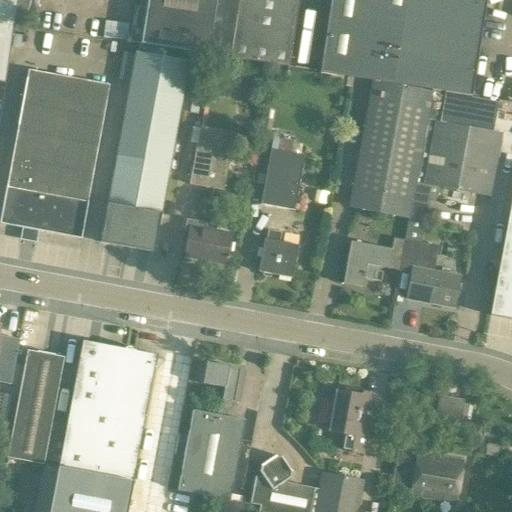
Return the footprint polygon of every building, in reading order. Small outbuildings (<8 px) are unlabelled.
[(17,0),(0,0),(0,82),(4,83),(10,47),(20,48),(22,37),(12,35),(17,0)] [(146,0),(140,43),(207,54),(215,0),(146,0)] [(237,0),(228,57),(287,67),(297,0),(237,0)] [(394,85),(408,0),(329,0),(318,72),(371,81),(394,85)] [(408,0),(394,85),(431,91),(431,90),(470,96),(485,0),(408,0)] [(100,243),(153,252),(187,62),(134,52),(100,243)] [(0,218),(0,223),(22,228),(22,237),(35,239),(38,231),(80,239),(108,86),(27,71),(0,218)] [(394,85),(371,81),(348,207),(408,218),(408,217),(423,220),(430,186),(487,197),(499,133),(492,132),(425,120),(431,91),(394,85)] [(431,90),(431,91),(425,120),(492,132),(497,103),(470,98),(470,96),(431,90)] [(199,127),(188,185),(223,191),(233,133),(199,127)] [(260,205),(293,211),(303,156),(297,154),(298,146),(291,145),(293,134),(279,131),(278,138),(272,137),(260,205)] [(511,194),(489,316),(511,320),(511,194)] [(232,233),(205,228),(206,223),(186,220),(182,240),(186,241),(183,258),(226,266),(232,233)] [(297,246),(278,242),(280,233),(267,231),(265,240),(263,240),(258,272),(291,278),(297,246)] [(393,239),(390,250),(350,242),(342,284),(361,287),(363,279),(377,281),(379,267),(387,269),(388,269),(398,271),(402,251),(404,241),(393,239)] [(459,277),(429,271),(433,246),(404,241),(398,271),(411,274),(406,300),(453,308),(459,277)] [(0,385),(9,387),(13,364),(18,341),(0,337),(0,385)] [(83,341),(58,465),(132,480),(157,356),(83,341)] [(25,366),(13,364),(9,387),(20,389),(7,454),(43,461),(64,357),(28,350),(25,366)] [(177,490),(229,501),(245,421),(223,417),(237,403),(238,403),(243,371),(228,368),(229,367),(199,362),(195,383),(223,388),(221,399),(219,398),(216,415),(193,411),(177,490)] [(341,450),(362,454),(373,394),(337,387),(328,431),(344,434),(341,450)] [(461,421),(464,400),(438,396),(435,417),(461,421)] [(441,424),(439,441),(454,443),(456,426),(441,424)] [(394,477),(410,480),(415,454),(398,451),(394,477)] [(455,503),(462,462),(417,454),(410,495),(455,503)] [(254,477),(249,504),(258,506),(257,511),(355,511),(362,481),(320,472),(317,489),(286,483),(285,481),(289,478),(289,477),(290,473),(291,472),(280,457),(279,457),(275,457),(275,456),(259,466),(260,467),(259,471),(258,472),(261,477),(260,478),(254,477)] [(34,502),(36,474),(18,473),(16,500),(34,502)]
